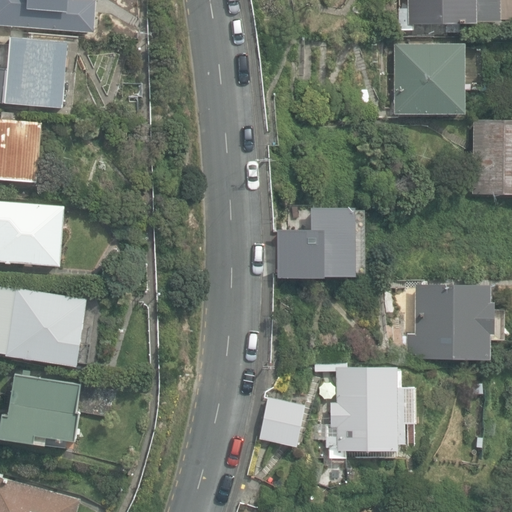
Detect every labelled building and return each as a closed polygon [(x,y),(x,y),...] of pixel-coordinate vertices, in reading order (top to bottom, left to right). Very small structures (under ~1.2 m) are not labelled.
[(0,0),(0,23),(96,31),(98,0),(0,0)] [(399,2),(400,30),(414,29),(414,24),(477,24),(477,22),(501,22),(500,0),(409,0),(410,2),(399,2)] [(377,38),(377,57),(389,57),(389,37),(377,38)] [(0,102),(65,108),(69,42),(11,38),(9,69),(0,68),(0,102)] [(386,102),(386,117),(399,117),(400,114),(465,113),(465,44),(396,44),(396,101),(386,102)] [(372,110),(368,91),(344,92),(337,112),(358,112),(358,117),(368,117),(372,110)] [(0,178),(36,182),(42,124),(11,121),(12,114),(0,112),(0,178)] [(474,193),(511,193),(511,119),(475,119),(474,193)] [(0,260),(61,265),(66,206),(0,201),(0,260)] [(281,227),(282,275),(363,274),(362,206),(315,207),(315,227),(281,227)] [(409,358),(490,359),(490,333),(494,333),(495,301),(491,301),(491,284),(417,284),(417,334),(409,334),(409,358)] [(89,300),(0,286),(0,354),(76,366),(78,357),(83,358),(85,347),(82,346),(89,300)] [(347,366),(347,362),(314,362),(315,371),(335,370),(336,401),(331,401),(331,424),(327,424),(327,447),(330,447),(330,458),(332,458),(332,468),(346,468),(346,450),(398,449),(398,442),(405,442),(405,422),(417,422),(416,387),(396,387),(396,366),(347,366)] [(84,386),(14,375),(7,415),(4,415),(1,438),(47,445),(49,437),(75,441),(84,386)] [(261,437),(298,445),(306,405),(269,397),(261,437)] [(0,511),(76,511),(80,499),(3,478),(4,472),(0,470),(0,511)]
